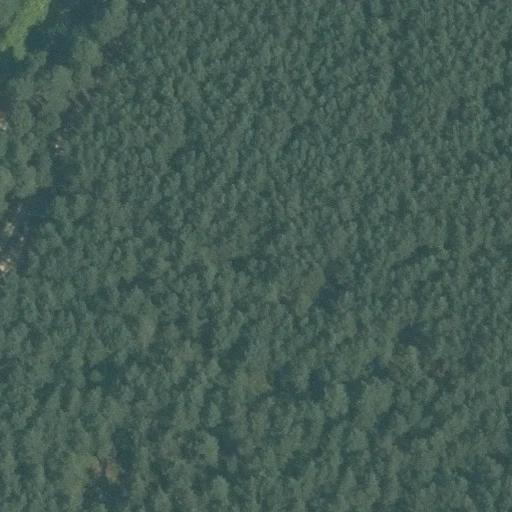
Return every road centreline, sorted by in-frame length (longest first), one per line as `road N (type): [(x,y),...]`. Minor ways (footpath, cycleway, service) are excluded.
road 1 (track): [(28,197),(511,407)]
road 2 (track): [(0,130),(68,0)]
